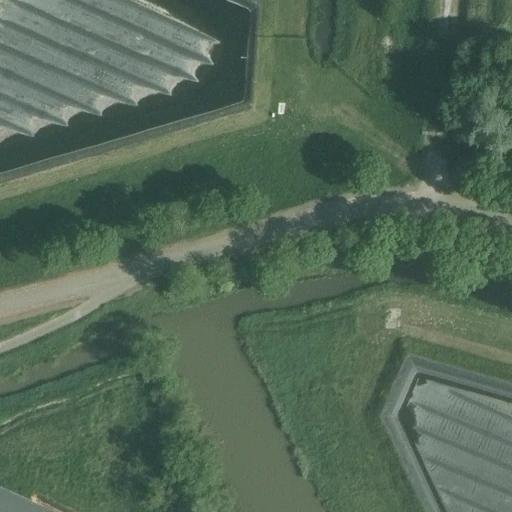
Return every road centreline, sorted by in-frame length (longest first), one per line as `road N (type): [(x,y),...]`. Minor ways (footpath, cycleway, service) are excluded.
road 1 (unclassified): [(429,206),(382,205),(121,279)]
road 2 (unclassified): [(0,346),(66,321),(121,279)]
road 3 (unclassified): [(121,279),(0,307)]
